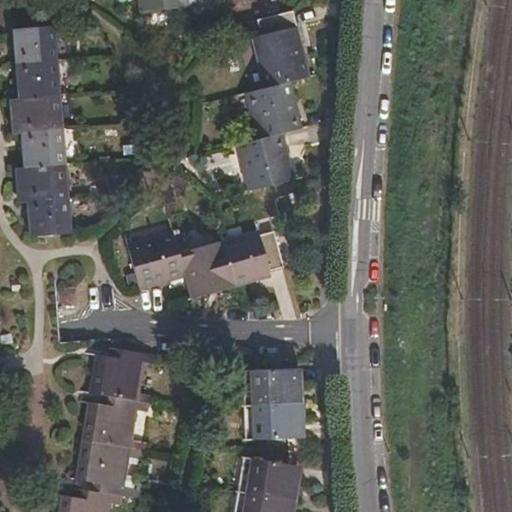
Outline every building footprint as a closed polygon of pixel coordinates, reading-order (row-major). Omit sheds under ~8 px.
[(129,0),(130,13),(218,2),(217,0),(129,0)] [(232,141),(240,192),(287,184),(279,134),(296,131),(287,83),(305,80),(295,26),(290,27),(288,13),(250,21),(251,34),(246,35),(256,87),(242,90),(249,136),(232,141)] [(18,203),(20,238),(63,235),(46,26),(4,27),(9,97),(0,98),(2,134),(13,135),(15,167),(6,168),(8,204),(18,203)] [(117,244),(131,290),(176,278),(183,301),(232,288),(231,285),(263,277),(262,274),(279,270),(268,233),(251,237),(251,233),(172,255),(165,231),(117,244)] [(79,283),(55,287),(58,306),(82,303),(79,283)] [(97,511),(98,507),(113,508),(114,499),(126,500),(127,490),(117,489),(129,414),(140,415),(141,404),(131,402),(136,366),(147,367),(149,357),(112,351),(110,360),(85,357),(79,395),(100,398),(99,408),(78,405),(66,481),(85,486),(84,492),(78,492),(78,500),(51,497),(48,511),(97,511)] [(243,371),(245,439),(297,439),(296,370),(243,371)] [(244,460),(235,511),(286,511),(294,468),(244,460)]
